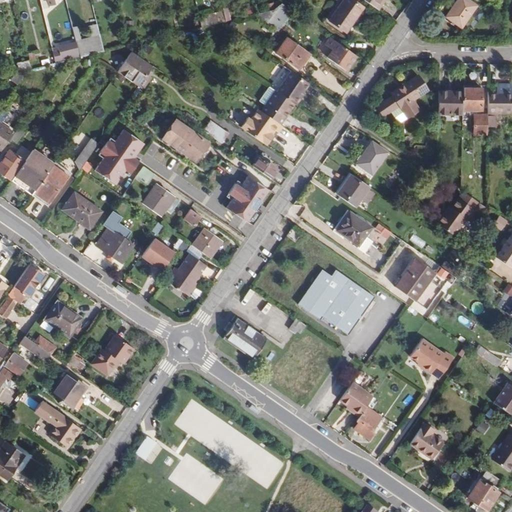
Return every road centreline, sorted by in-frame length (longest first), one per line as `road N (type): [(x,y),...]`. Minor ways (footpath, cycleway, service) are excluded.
road 1 (residential): [(186,343),(393,51)]
road 2 (residential): [(186,343),(431,511)]
road 3 (residential): [(0,213),(186,343)]
road 4 (residential): [(67,511),(186,343)]
